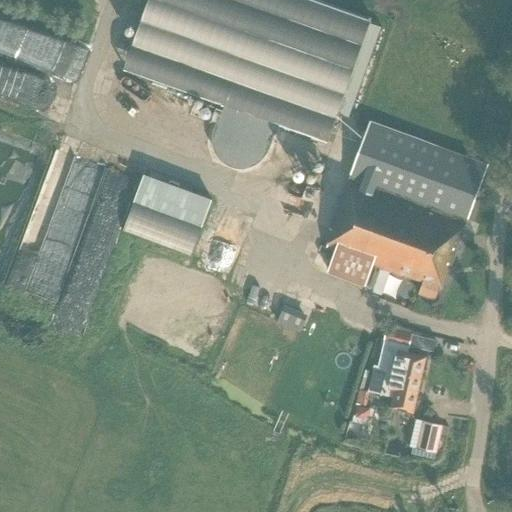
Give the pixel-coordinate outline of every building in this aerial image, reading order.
[(316,0),(149,0),(126,66),(228,104),(236,82),(337,119),(372,20),(316,0)] [(335,250),(327,270),(374,288),(381,268),(401,276),(402,274),(423,281),(419,293),(436,299),(439,289),(442,290),(488,165),(370,121),(329,228),(333,230),(327,247),(335,250)] [(133,204),(123,236),(196,259),(205,227),(133,204)] [(28,295),(59,303),(71,255),(40,247),(28,295)] [(287,305),(277,323),(301,336),(311,318),(287,305)] [(371,382),(369,391),(394,397),(392,407),(414,412),(426,357),(408,352),(409,346),(410,346),(412,334),(387,328),(384,340),(378,366),(374,365),(371,382)] [(368,398),(369,391),(371,382),(362,380),(358,396),(368,398)] [(370,409),(357,405),(353,422),(366,425),(370,409)] [(442,425),(423,420),(417,448),(436,452),(442,425)]
